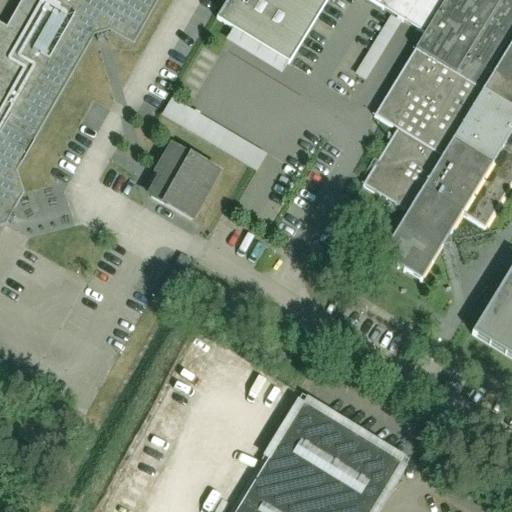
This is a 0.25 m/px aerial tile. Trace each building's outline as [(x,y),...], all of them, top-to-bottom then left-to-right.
[(24,0),(7,31),(0,27),(0,227),(4,227),(20,199),(14,174),(92,38),(109,34),(131,46),(157,0),(24,0)] [(379,259),(421,285),(462,218),(480,229),(511,177),(511,0),(226,0),(215,19),(286,62),(324,0),(362,0),(420,35),(370,116),(393,130),(374,162),(371,160),(356,184),(406,214),(379,259)] [(171,104),(162,119),(253,171),(261,156),(171,104)] [(332,148),(286,120),(276,136),(322,164),(332,148)] [(215,168),(176,145),(146,197),(185,219),(215,168)] [(511,264),(469,337),(511,362),(511,264)] [(265,468),(237,511),(380,511),(410,464),(300,397),(259,464),(265,468)]
